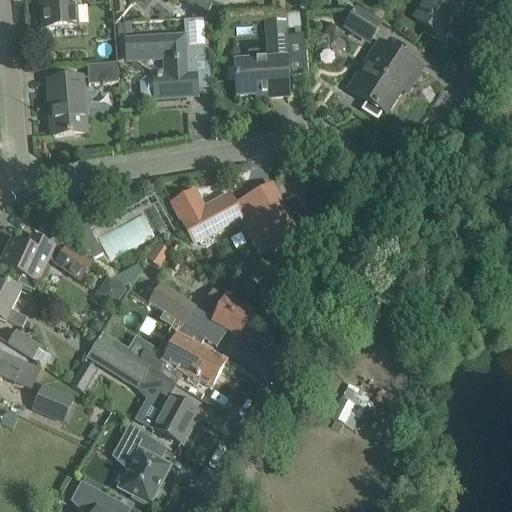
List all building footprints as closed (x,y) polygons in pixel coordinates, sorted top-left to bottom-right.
[(41,0),(44,30),(64,29),(76,28),(73,0),(41,0)] [(122,0),(113,0),(115,14),(124,14),(122,0)] [(182,0),(196,12),(205,19),(210,5),(211,0),(182,0)] [(465,0),(428,0),(415,20),(440,36),(457,10),(458,11),(465,0)] [(370,43),(381,26),(355,10),(345,27),(370,43)] [(196,12),(193,16),(193,20),(205,19),(196,12)] [(289,98),(287,78),(307,77),(303,14),(280,15),(282,39),(276,39),(277,55),(272,56),(269,61),(234,63),(236,98),(270,95),(271,99),(289,98)] [(185,37),(125,41),(126,61),(168,59),(170,78),(153,79),(153,80),(144,80),(140,84),(140,96),(145,100),(154,99),(197,97),(197,88),(209,88),(209,91),(211,91),(209,71),(208,50),(206,21),(192,22),(184,23),(185,37)] [(131,24),(117,25),(118,36),(132,35),(131,24)] [(420,70),(404,59),(379,43),(347,92),(385,116),(407,82),(411,85),(420,70)] [(89,88),(118,85),(116,65),(87,68),(89,88)] [(85,135),(84,116),(81,80),(48,82),(53,138),(85,135)] [(241,219),(251,239),(261,256),(273,250),(274,251),(278,249),(277,247),(298,236),(271,187),(245,201),(246,201),(235,207),(229,197),(208,208),(207,207),(203,209),(194,193),(172,205),(181,223),(193,245),(241,219)] [(109,259),(155,240),(145,215),(99,233),(109,259)] [(102,256),(96,245),(86,227),(74,234),(90,263),(102,256)] [(2,255),(0,258),(0,262),(1,265),(0,267),(18,277),(21,278),(17,285),(31,291),(34,293),(37,287),(38,287),(40,284),(49,263),(81,284),(92,268),(56,243),(52,249),(47,246),(31,238),(25,249),(12,243),(6,254),(2,255)] [(158,245),(147,261),(159,269),(170,253),(158,245)] [(141,272),(138,267),(112,281),(122,288),(132,286),(141,272)] [(20,294),(11,290),(0,284),(0,322),(5,324),(6,322),(21,330),(26,320),(11,312),(20,294)] [(196,310),(161,286),(159,289),(152,285),(142,300),(148,304),(148,305),(168,318),(184,329),(196,310)] [(252,314),(235,304),(212,292),(206,304),(218,312),(212,324),(238,339),(252,314)] [(93,324),(89,329),(98,335),(104,326),(99,322),(93,324)] [(33,362),(39,352),(40,351),(15,334),(8,346),(33,362)] [(88,334),(85,339),(87,345),(92,349),(98,339),(88,334)] [(128,352),(124,358),(149,374),(150,373),(177,389),(185,376),(193,380),(211,390),(225,364),(207,355),(200,351),(187,344),(176,338),(166,356),(135,339),(128,352)] [(138,392),(149,374),(124,358),(111,350),(113,348),(99,339),(87,360),(138,392)] [(39,352),(33,362),(44,369),(50,360),(39,352)] [(0,379),(12,384),(30,391),(39,370),(21,363),(0,354),(0,379)] [(68,388),(82,396),(87,390),(97,373),(82,364),(68,388)] [(34,411),(33,414),(62,426),(63,425),(72,403),(72,401),(43,389),(41,395),(34,411)] [(341,390),(329,412),(350,422),(361,401),(341,390)] [(199,416),(170,400),(153,431),(182,446),(199,416)] [(166,451),(128,431),(111,463),(127,473),(118,490),(132,498),(131,500),(144,507),(145,505),(150,507),(170,469),(159,464),(166,451)] [(122,511),(125,508),(82,485),(81,485),(70,504),(78,511),(122,511)]
